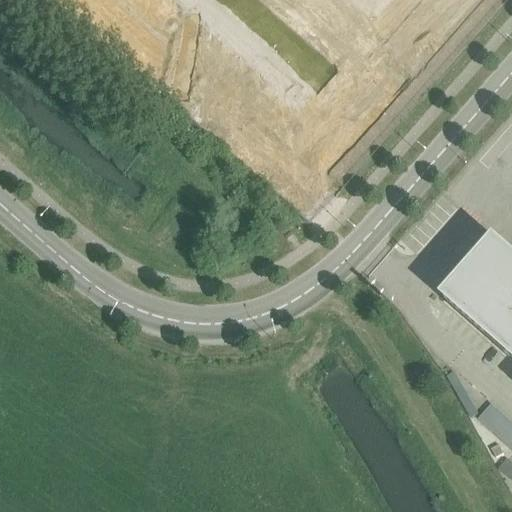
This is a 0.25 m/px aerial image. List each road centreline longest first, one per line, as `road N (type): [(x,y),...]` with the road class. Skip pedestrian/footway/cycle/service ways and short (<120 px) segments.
road 1 (unclassified): [(0,204),(83,278),(142,315),(206,327),(265,316),(313,290),(357,247),(511,71)]
road 2 (unknown): [(357,247),(511,400)]
